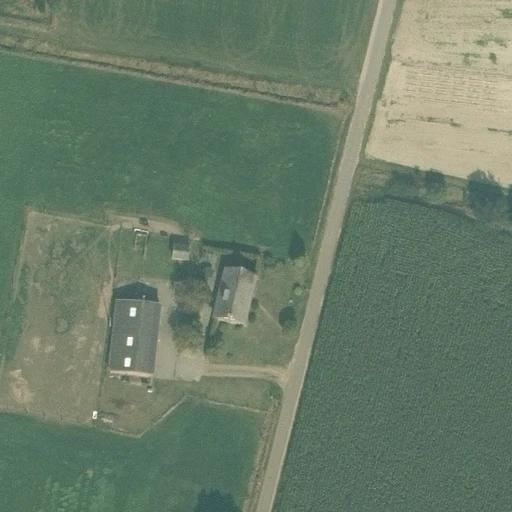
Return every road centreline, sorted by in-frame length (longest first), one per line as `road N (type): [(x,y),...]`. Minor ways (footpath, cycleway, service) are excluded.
road 1 (unclassified): [(264,511),(396,0)]
road 2 (track): [(353,169),(511,202)]
